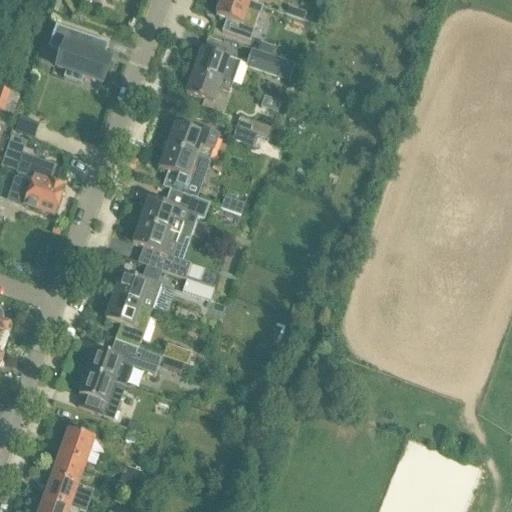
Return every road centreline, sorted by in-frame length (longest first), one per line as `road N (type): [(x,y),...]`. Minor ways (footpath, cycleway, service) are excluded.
road 1 (residential): [(53,303),(163,0)]
road 2 (residential): [(0,456),(53,303)]
